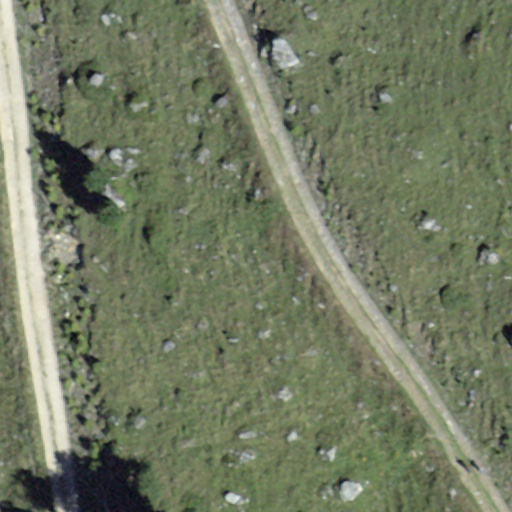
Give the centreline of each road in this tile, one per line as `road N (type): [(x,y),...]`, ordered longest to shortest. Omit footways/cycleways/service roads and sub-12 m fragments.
road 1 (track): [(226,0),(259,101),(511,511)]
road 2 (track): [(0,9),(66,511)]
